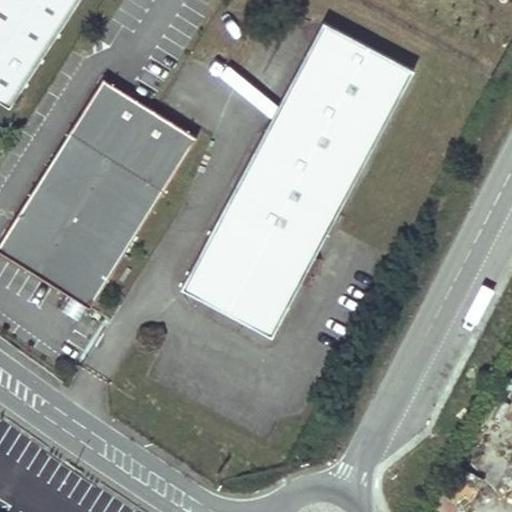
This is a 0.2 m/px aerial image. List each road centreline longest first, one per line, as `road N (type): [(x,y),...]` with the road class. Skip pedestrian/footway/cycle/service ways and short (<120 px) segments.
road 1 (unclassified): [(346,494),(511,164)]
road 2 (unclassified): [(0,366),(195,511)]
